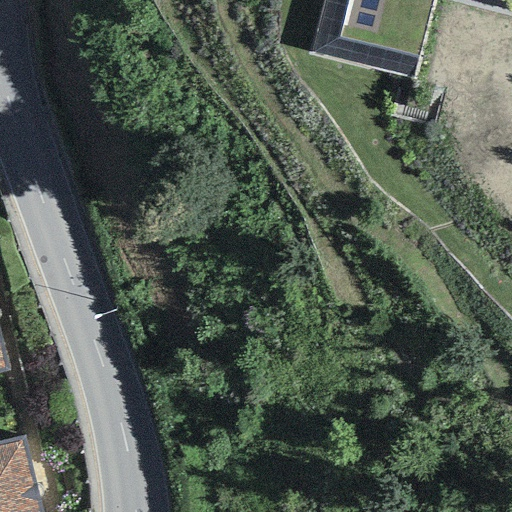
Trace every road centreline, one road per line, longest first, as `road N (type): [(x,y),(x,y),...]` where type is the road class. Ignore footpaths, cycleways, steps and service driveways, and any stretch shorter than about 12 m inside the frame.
road 1 (tertiary): [(0,62),(39,203),(116,413),(134,511)]
road 2 (unknown): [(43,511),(0,329)]
